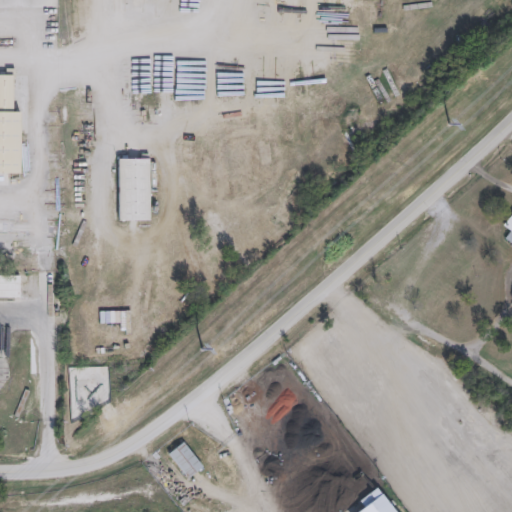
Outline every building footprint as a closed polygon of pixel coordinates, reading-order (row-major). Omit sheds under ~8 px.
[(0,74),(13,74),(12,111),(20,111),(20,173),(0,172),(0,74)] [(118,160),(148,160),(148,220),(118,220),(118,160)] [(511,229),(503,224),(511,210),(511,243),(505,239),(511,229)] [(262,398),(289,378),(305,401),(288,413),(293,419),(282,427),(262,398)] [(188,477),(168,454),(184,441),(203,465),(188,477)] [(355,511),(364,506),(359,500),(377,486),(396,511),(355,511)]
